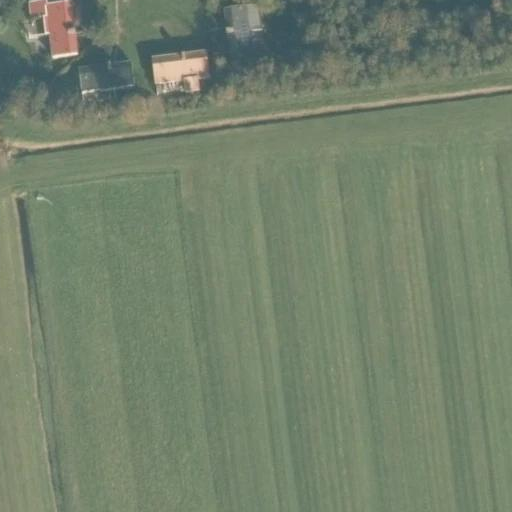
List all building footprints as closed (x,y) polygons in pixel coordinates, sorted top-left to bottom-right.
[(46,3),(30,5),(30,11),(31,13),(47,11),(47,8),(46,3)] [(48,20),(43,20),(45,37),(50,36),(53,61),(77,58),(71,5),(47,8),(47,11),(48,20)] [(260,9),(249,10),(225,13),(231,65),(255,62),(252,34),(262,33),(260,9)] [(209,80),(206,56),(153,62),(156,87),(185,83),(186,95),(199,93),(197,81),(209,80)] [(132,65),(79,72),(82,96),(134,89),(132,65)]
